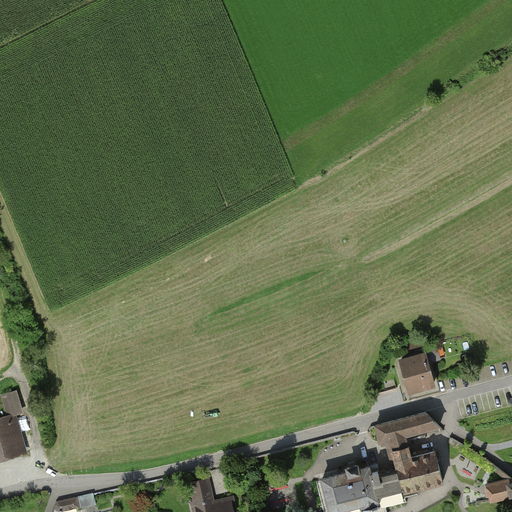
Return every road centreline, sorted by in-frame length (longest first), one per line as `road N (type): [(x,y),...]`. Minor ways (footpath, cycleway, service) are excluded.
road 1 (residential): [(0,495),(203,462),(511,382)]
road 2 (track): [(46,484),(0,297)]
